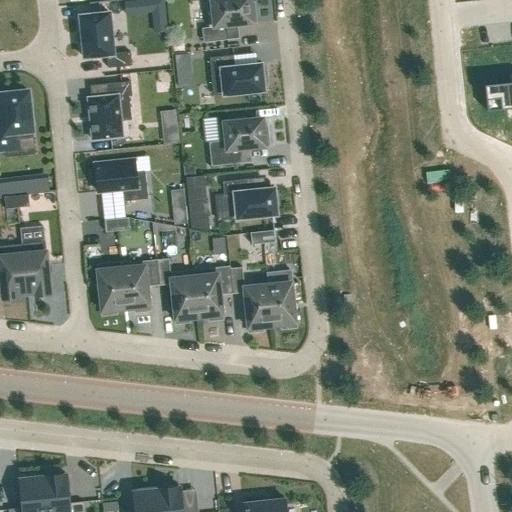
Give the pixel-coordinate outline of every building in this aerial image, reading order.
[(127,15),(152,12),(151,0),(150,0),(125,3),(127,15)] [(206,0),(209,28),(202,28),(203,43),(227,40),(226,26),(257,23),(255,2),(251,2),(250,0),(206,0)] [(110,13),(80,16),(82,33),(81,33),(82,42),(84,58),(107,56),(108,69),(132,66),(131,52),(114,54),(110,13)] [(233,56),(209,58),(213,96),(264,91),(263,82),(267,82),(265,67),(261,67),(261,65),(235,68),(233,56)] [(510,83),(484,85),(487,111),(511,109),(511,73),(509,74),(510,83)] [(108,97),(88,99),(90,115),(89,115),(90,124),(91,124),(92,140),(122,137),(121,122),(132,121),(129,96),(132,96),(131,82),(107,84),(108,97)] [(0,151),(5,151),(5,157),(35,154),(33,138),(28,92),(0,94),(0,151)] [(174,111),(159,113),(162,145),(177,143),(174,111)] [(221,141),(209,142),(211,167),(243,163),(241,149),(270,146),(267,125),(263,125),(263,119),(219,123),(221,141)] [(135,160),(95,164),(98,192),(123,190),(124,202),(148,199),(145,172),(136,173),(135,160)] [(224,195),(216,196),(218,221),(232,219),(232,220),(277,215),(276,206),(280,206),(278,191),(274,191),(274,189),(247,192),(246,180),(222,182),(224,195)] [(204,184),(187,186),(190,220),(207,218),(204,184)] [(28,195),(4,198),(6,209),(30,207),(28,195)] [(128,218),(104,220),(106,232),(129,230),(128,218)] [(44,227),(20,229),(21,245),(45,242),(44,227)] [(296,228),(274,231),(275,242),(297,240),(296,228)] [(274,231),(250,233),(252,245),(275,242),(274,231)] [(45,242),(21,245),(27,295),(36,294),(36,297),(51,296),(45,242)] [(0,270),(3,301),(18,299),(18,296),(27,295),(21,245),(0,246),(0,270)] [(169,259),(157,260),(159,286),(171,284),(175,324),(190,323),(189,319),(199,318),(194,270),(170,272),(169,259)] [(121,261),(126,309),(135,308),(135,312),(150,311),(147,287),(159,286),(157,260),(122,264),(121,261)] [(121,261),(97,264),(102,316),(116,314),(116,310),(126,309),(121,261)] [(230,266),(194,270),(199,318),(208,317),(209,321),(223,319),(221,296),(233,294),(230,269),(230,266)] [(242,267),(230,269),(233,294),(244,293),(249,333),(263,331),(262,327),(272,326),(268,286),(244,288),(242,267)] [(290,271),(267,274),(268,286),(272,326),(282,325),(282,329),(296,328),(292,283),(290,271)] [(67,475),(43,477),(46,511),(84,511),(84,502),(70,504),(67,475)] [(22,508),(8,510),(8,511),(46,511),(43,477),(19,480),(22,508)] [(183,511),(181,488),(157,490),(159,511),(183,511)] [(134,511),(159,511),(157,490),(133,492),(134,511)] [(242,511),(286,511),(285,499),(242,504),(242,511)]
